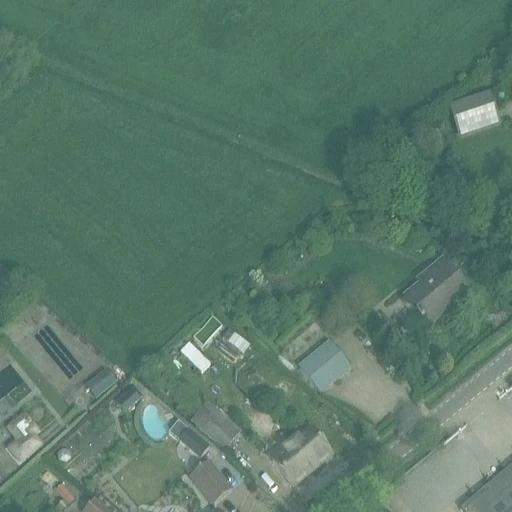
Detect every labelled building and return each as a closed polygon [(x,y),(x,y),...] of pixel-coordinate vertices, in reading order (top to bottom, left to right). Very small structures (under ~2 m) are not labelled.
[(421,321),(422,320),(427,327),(453,305),(457,310),(471,298),(443,263),(428,275),(432,279),(406,300),(419,316),(418,317),(421,321)] [(300,369),(307,379),(320,394),(349,370),(335,353),(339,350),(333,343),(300,369)] [(191,424),(225,452),(241,434),(208,405),(191,424)] [(293,488),(330,458),(309,433),(272,463),(293,488)] [(38,446),(29,435),(10,450),(19,461),(38,446)] [(189,480),(212,508),(231,492),(208,464),(189,480)] [(511,511),(511,466),(459,511),(460,511),(511,511)] [(104,511),(93,502),(84,511),(104,511)]
